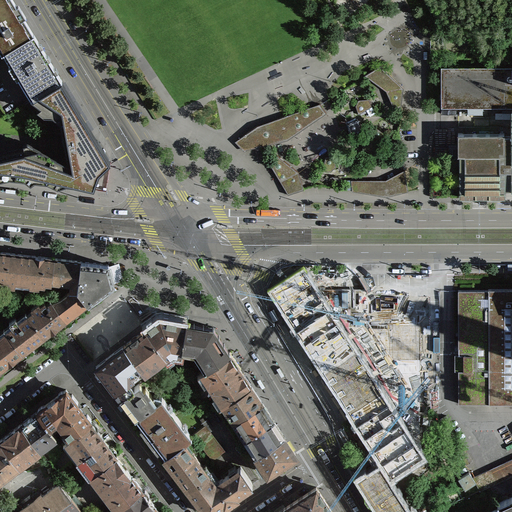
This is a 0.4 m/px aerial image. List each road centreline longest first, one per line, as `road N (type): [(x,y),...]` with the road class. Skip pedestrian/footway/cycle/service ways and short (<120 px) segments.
road 1 (motorway): [(110,209),(511,247)]
road 2 (primary): [(511,219),(174,215)]
road 3 (motorway): [(290,195),(0,140)]
road 4 (motorway): [(290,195),(0,165)]
road 5 (secondary): [(174,215),(42,0)]
road 6 (primary): [(284,252),(511,252)]
road 7 (motorway): [(511,216),(290,195)]
road 8 (primary): [(0,226),(194,249)]
road 9 (residential): [(67,360),(182,511)]
road 10 (primary): [(174,215),(0,200)]
road 11 (tertiary): [(321,460),(248,338)]
